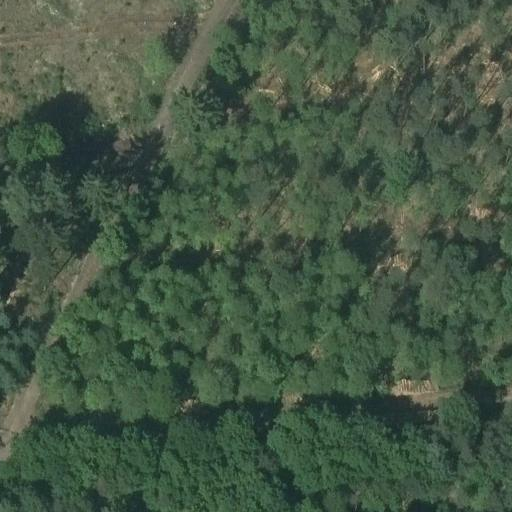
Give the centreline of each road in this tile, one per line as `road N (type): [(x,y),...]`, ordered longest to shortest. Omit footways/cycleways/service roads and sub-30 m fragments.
road 1 (track): [(511,398),(0,451)]
road 2 (track): [(0,463),(215,0)]
